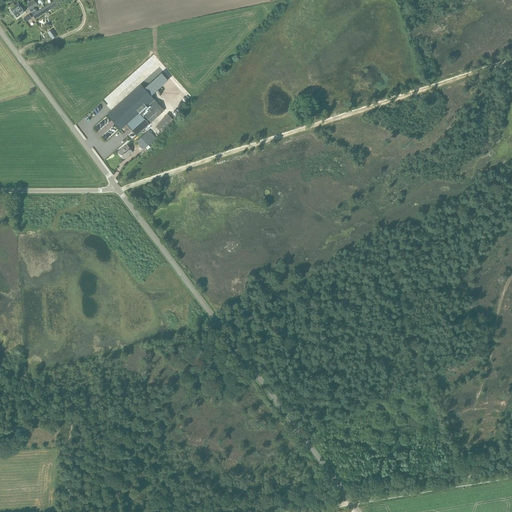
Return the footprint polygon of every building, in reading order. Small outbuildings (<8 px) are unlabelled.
[(35,19),(58,4),(55,0),(32,15),(35,19)] [(29,10),(37,5),(35,1),(26,6),(29,10)] [(17,18),(24,12),(17,3),(10,9),(17,18)] [(52,29),(47,32),(52,39),(56,36),(52,29)] [(137,135),(164,111),(140,85),(107,115),(120,130),(127,124),(137,135)] [(162,131),(172,119),(166,114),(155,124),(162,131)] [(113,125),(107,131),(109,133),(115,127),(113,125)] [(143,149),(155,138),(148,130),(136,140),(143,149)] [(123,159),(132,153),(127,145),(118,152),(123,159)]
